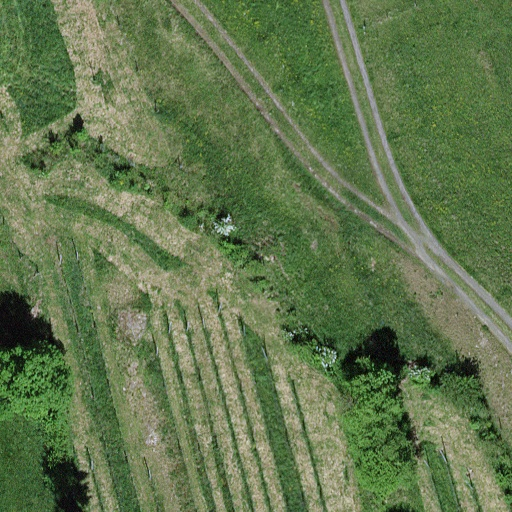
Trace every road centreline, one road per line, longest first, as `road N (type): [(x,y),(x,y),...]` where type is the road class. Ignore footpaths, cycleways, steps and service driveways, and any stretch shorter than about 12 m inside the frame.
road 1 (track): [(511,336),(440,266),(405,218),(369,130),(333,0)]
road 2 (track): [(182,0),(347,195),(426,247)]
